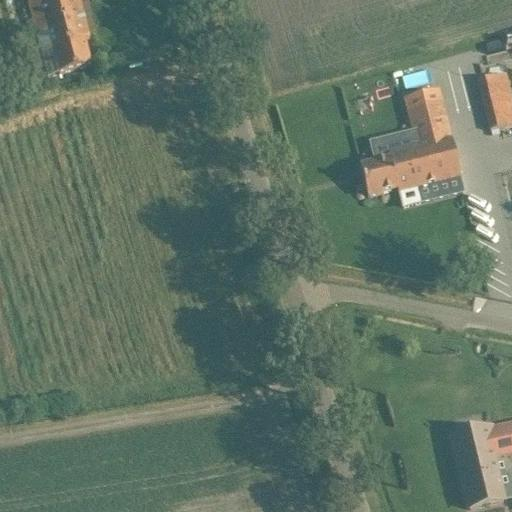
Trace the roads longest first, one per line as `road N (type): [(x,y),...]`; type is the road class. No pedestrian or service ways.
road 1 (tertiary): [(287,282),(199,0)]
road 2 (tertiary): [(358,511),(287,282)]
road 3 (unclassified): [(511,324),(287,282)]
